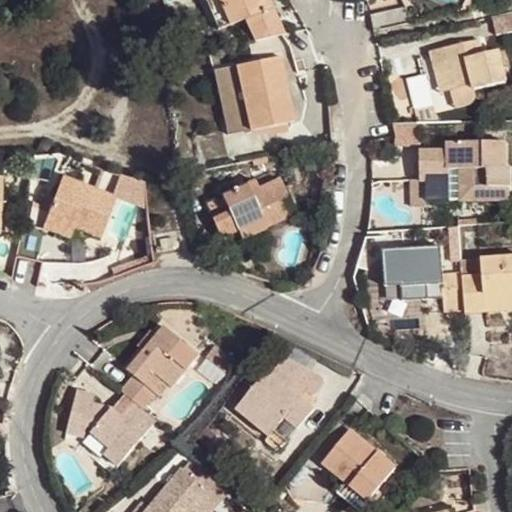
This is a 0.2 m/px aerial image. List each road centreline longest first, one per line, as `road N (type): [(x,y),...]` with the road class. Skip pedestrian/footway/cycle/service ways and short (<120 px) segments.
road 1 (residential): [(310,327),(340,278),(358,185),(352,99),(319,0)]
road 2 (residential): [(57,326),(125,289),(194,277),(310,327)]
road 3 (residential): [(310,327),(369,360),(508,401)]
road 4 (residential): [(49,511),(24,464),(27,400),(57,326)]
